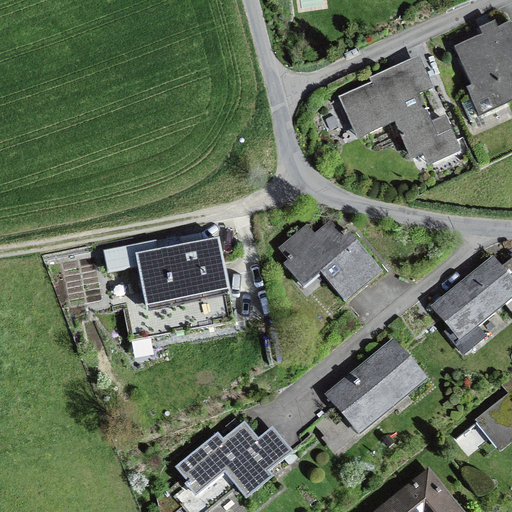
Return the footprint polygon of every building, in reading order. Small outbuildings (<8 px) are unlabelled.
[(466,91),(479,121),(511,105),(511,24),(503,29),(498,20),(482,27),(488,38),(461,51),(477,86),(466,91)] [(429,156),(436,171),(471,155),(425,55),(337,94),(359,144),(397,127),(407,148),(413,163),(429,156)] [(343,238),(333,226),(320,237),(313,228),(281,253),(290,264),(285,269),(306,295),(325,279),(351,312),(390,281),(351,232),(343,238)] [(150,312),(235,295),(224,241),(139,258),(150,312)] [(434,311),(462,345),(511,302),(511,278),(496,259),(434,311)] [(330,401),(362,438),(431,380),(399,343),(330,401)] [(511,387),(475,415),(500,447),(511,437),(511,387)] [(230,479),(251,505),(278,483),(269,472),(292,454),(275,433),(261,444),(248,427),(226,445),(218,436),(175,471),(201,503),(230,479)] [(465,511),(433,470),(378,511),(465,511)]
